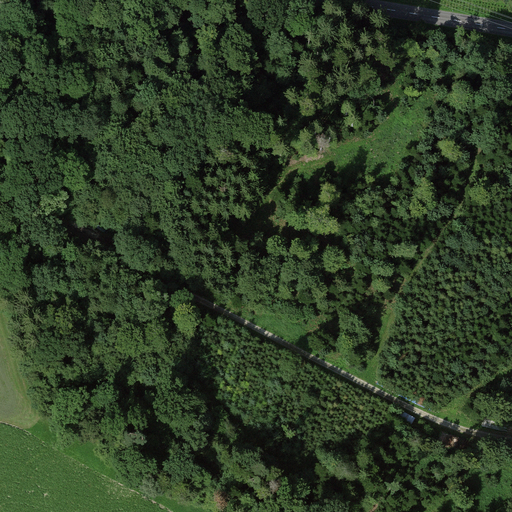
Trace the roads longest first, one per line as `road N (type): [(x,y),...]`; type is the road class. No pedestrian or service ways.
road 1 (track): [(511,429),(477,425),(0,204)]
road 2 (tertiary): [(511,30),(333,0)]
